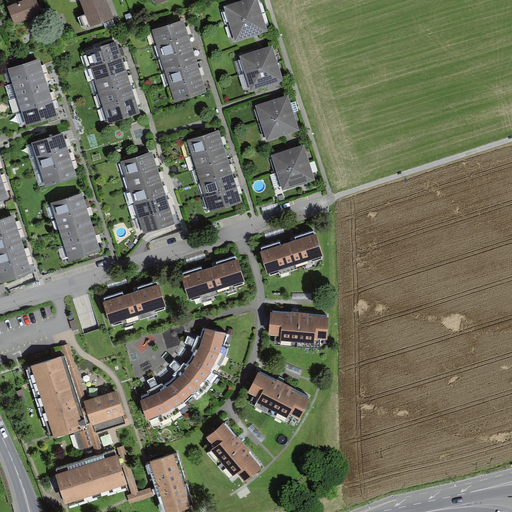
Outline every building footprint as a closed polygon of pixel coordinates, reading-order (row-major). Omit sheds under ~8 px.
[(19,0),(4,7),(12,24),(29,17),(27,13),(39,7),(35,0),(19,0)] [(105,0),(81,0),(91,25),(112,17),(105,0)] [(250,0),(227,7),(232,22),(259,14),(255,0),(250,0)] [(232,22),(237,38),(264,29),(259,14),(232,22)] [(155,30),(159,44),(186,36),(181,22),(155,30)] [(159,44),(163,58),(190,50),(186,36),(159,44)] [(88,50),(92,65),(120,57),(116,42),(88,50)] [(243,57),(248,72),(275,63),(270,48),(243,57)] [(163,58),(168,72),(194,64),(190,50),(163,58)] [(92,65),(96,79),(124,71),(120,57),(92,65)] [(10,68),(15,82),(42,74),(38,60),(10,68)] [(248,72),(253,87),(280,79),(275,63),(248,72)] [(168,72),(172,86),(199,78),(194,64),(168,72)] [(96,79),(101,94),(129,86),(124,71),(96,79)] [(15,82),(19,96),(47,88),(42,74),(15,82)] [(172,86),(176,100),(203,92),(199,78),(172,86)] [(101,94),(105,108),(133,100),(129,86),(101,94)] [(19,96),(23,110),(51,101),(47,88),(19,96)] [(259,106),(264,121),(291,113),(286,98),(259,106)] [(105,108),(110,123),(138,114),(133,100),(105,108)] [(23,110),(28,124),(56,115),(51,101),(23,110)] [(264,121),(268,137),(296,128),(291,113),(264,121)] [(185,141),(189,155),(222,145),(218,131),(185,141)] [(33,142),(37,156),(65,148),(61,134),(33,142)] [(189,155),(194,169),(227,159),(222,145),(189,155)] [(275,156),(279,171),(307,162),(302,147),(275,156)] [(37,156),(41,170),(69,162),(65,148),(37,156)] [(123,160),(127,174),(154,165),(150,151),(123,160)] [(194,169),(198,184),(231,173),(227,159),(194,169)] [(41,170),(46,184),(74,176),(69,162),(41,170)] [(279,171),(284,186),(312,177),(307,162),(279,171)] [(127,174),(132,188),(159,179),(154,165),(127,174)] [(198,184),(203,198),(236,187),(231,173),(198,184)] [(132,188),(136,202),(163,193),(159,179),(132,188)] [(203,198),(207,212),(240,201),(236,187),(203,198)] [(52,201),(56,216),(84,207),(80,192),(52,201)] [(136,202),(141,216),(168,207),(163,193),(136,202)] [(56,216),(61,230),(89,221),(84,207),(56,216)] [(141,216),(145,230),(172,221),(168,207),(141,216)] [(0,219),(0,234),(17,229),(12,215),(0,219)] [(61,230),(66,245),(94,236),(89,221),(61,230)] [(0,234),(0,249),(22,243),(17,229),(0,234)] [(263,248),(270,271),(322,255),(315,232),(263,248)] [(66,245),(70,259),(98,250),(94,236),(66,245)] [(0,249),(0,265),(26,256),(22,243),(0,249)] [(0,265),(0,277),(1,280),(31,270),(26,256),(0,265)] [(182,276),(189,297),(243,281),(236,260),(182,276)] [(104,300),(110,321),(165,305),(158,283),(104,300)] [(326,317),(272,313),(270,335),(280,336),(280,341),(312,344),(312,339),(325,339),(326,317)] [(166,384),(136,400),(143,420),(171,407),(194,386),(211,361),(221,332),(201,328),(188,359),(166,384)] [(62,351),(78,400),(85,398),(67,346),(59,346),(60,351),(62,351)] [(56,356),(26,365),(46,437),(75,429),(72,420),(74,419),(56,356)] [(308,398),(258,373),(247,394),(256,399),(252,406),(283,422),(287,414),(298,420),(308,398)] [(120,415),(113,391),(85,398),(78,400),(80,409),(79,409),(81,415),(83,415),(86,424),(120,415)] [(261,467),(225,425),(207,439),(214,447),(210,451),(233,479),(238,475),(244,482),(261,467)] [(124,446),(117,448),(132,493),(127,495),(130,504),(153,497),(150,487),(139,491),(124,446)] [(115,453),(53,473),(63,502),(124,483),(115,453)] [(188,504),(172,453),(149,460),(166,511),(188,504)]
